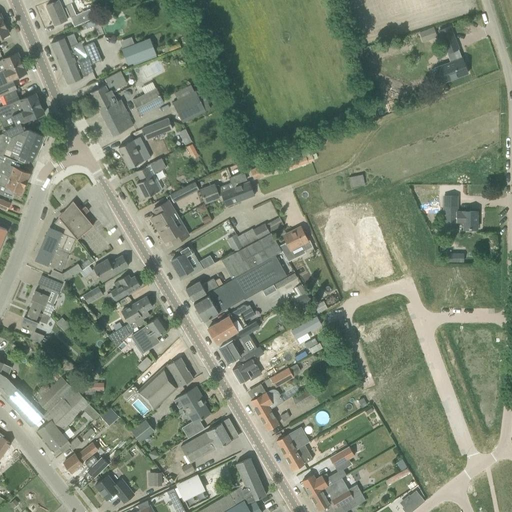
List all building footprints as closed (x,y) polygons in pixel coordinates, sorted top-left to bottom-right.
[(59,0),(56,2),(46,6),(54,24),(67,19),(62,7),(73,2),(71,0),(59,0)] [(73,16),(72,16),(72,17),(76,26),(93,17),(90,9),(73,16)] [(98,19),(85,24),(86,28),(100,23),(98,19)] [(0,37),(9,34),(5,24),(0,25),(0,37)] [(442,64),(431,69),(437,84),(442,82),(467,73),(458,49),(450,26),(439,30),(444,44),(447,52),(446,52),(450,62),(442,64)] [(423,42),(437,36),(433,27),(419,32),(423,42)] [(60,39),(51,43),(59,63),(96,48),(94,42),(83,46),(82,42),(81,41),(77,43),(73,34),(60,39)] [(150,38),(122,49),(128,64),(156,53),(150,38)] [(96,48),(59,63),(68,83),(83,77),(83,75),(93,71),(90,65),(101,60),(96,48)] [(0,72),(22,62),(17,52),(0,60),(0,72)] [(12,79),(17,77),(26,72),(22,62),(0,72),(0,78),(9,74),(12,79)] [(120,71),(114,74),(105,78),(107,84),(111,91),(119,87),(117,84),(124,80),(120,71)] [(0,95),(2,95),(15,89),(16,89),(13,81),(3,85),(0,86),(0,95)] [(91,92),(102,114),(123,103),(121,99),(116,101),(111,91),(107,84),(91,92)] [(178,100),(172,103),(182,122),(204,110),(195,91),(194,92),(190,84),(179,90),(183,97),(178,100)] [(156,88),(132,100),(140,115),(164,103),(156,88)] [(19,100),(15,89),(2,95),(6,104),(0,106),(0,118),(1,120),(4,118),(4,119),(40,103),(35,93),(19,100)] [(40,103),(4,119),(7,126),(4,127),(3,133),(11,137),(20,133),(23,132),(19,124),(44,113),(40,103)] [(123,103),(102,114),(113,136),(122,131),(131,126),(127,118),(129,117),(124,108),(126,108),(123,103)] [(173,129),(168,117),(141,128),(145,140),(173,129)] [(185,128),(179,132),(185,144),(191,141),(185,128)] [(0,154),(12,159),(17,161),(18,159),(29,163),(31,159),(34,160),(44,136),(35,132),(29,129),(27,135),(20,133),(11,137),(3,133),(2,133),(0,133),(0,154)] [(127,143),(118,147),(129,168),(138,164),(143,161),(151,157),(140,136),(132,140),(127,143)] [(192,144),(187,146),(192,156),(193,155),(197,153),(192,144)] [(281,173),(314,161),(309,146),(277,159),(281,173)] [(0,172),(26,183),(30,173),(10,165),(12,159),(0,154),(0,172)] [(150,165),(137,172),(141,181),(137,183),(140,189),(137,191),(141,200),(150,195),(157,191),(162,188),(154,172),(165,166),(162,159),(150,165)] [(265,164),(250,170),(254,179),(269,174),(265,164)] [(218,185),(215,186),(219,198),(223,196),(226,206),(254,195),(249,182),(241,186),(240,183),(246,181),(243,174),(232,178),(228,168),(225,170),(230,183),(219,187),(218,185)] [(14,190),(22,193),(26,183),(0,172),(0,184),(6,187),(3,194),(11,198),(14,190)] [(348,177),(351,187),(365,184),(362,173),(348,177)] [(173,202),(198,189),(196,182),(169,195),(173,202)] [(204,203),(219,198),(215,186),(215,185),(199,191),(204,203)] [(463,228),(476,228),(476,211),(457,211),(457,196),(443,196),(443,221),(463,221),(463,228)] [(67,211),(66,211),(68,215),(74,224),(97,210),(89,197),(88,197),(75,205),(74,206),(67,211)] [(0,207),(7,210),(10,203),(0,198),(0,207)] [(172,221),(178,217),(168,200),(161,204),(153,209),(156,215),(151,218),(158,230),(172,221)] [(362,202),(341,209),(346,221),(366,214),(362,202)] [(97,210),(74,224),(78,222),(87,237),(105,226),(103,222),(103,221),(102,221),(97,211),(97,210)] [(366,214),(346,221),(350,233),(371,225),(366,214)] [(183,226),(178,217),(172,221),(158,230),(165,241),(170,238),(173,243),(189,235),(183,226)] [(75,238),(59,218),(51,227),(49,227),(42,243),(68,254),(75,238)] [(258,239),(270,233),(265,223),(253,230),(258,239)] [(371,225),(350,233),(355,244),(375,237),(371,225)] [(105,226),(87,237),(96,252),(102,249),(115,241),(114,241),(108,230),(105,226)] [(279,246),(288,261),(306,252),(305,250),(312,246),(309,240),(308,241),(301,227),(283,236),(286,242),(279,246)] [(231,277),(274,255),(281,251),(271,232),(270,233),(258,239),(243,247),(234,252),(221,259),(231,277)] [(230,237),(227,239),(234,252),(243,247),(236,234),(230,237)] [(375,237),(355,244),(359,256),(379,249),(375,237)] [(35,259),(53,267),(61,270),(68,254),(42,243),(35,259)] [(189,245),(179,251),(181,254),(171,260),(180,276),(192,268),(185,256),(193,252),(189,245)] [(379,249),(359,256),(363,268),(384,260),(379,249)] [(101,281),(115,272),(128,265),(123,255),(110,262),(108,259),(93,267),(101,281)] [(204,321),(212,316),(234,304),(245,298),(285,275),(274,255),(233,278),(234,280),(193,303),(204,321)] [(384,260),(363,268),(367,279),(388,272),(384,260)] [(50,275),(64,282),(65,281),(70,278),(79,272),(79,271),(82,270),(78,263),(62,274),(52,269),(50,275)] [(89,265),(82,270),(79,271),(79,272),(83,277),(93,270),(89,265)] [(294,272),(274,284),(277,288),(297,277),(294,272)] [(114,283),(117,288),(111,292),(115,299),(127,293),(128,293),(132,291),(141,286),(135,276),(130,279),(127,274),(119,279),(118,280),(114,283)] [(34,298),(30,307),(50,316),(53,309),(54,305),(52,304),(57,291),(59,292),(62,284),(55,280),(46,276),(42,284),(43,284),(40,292),(35,290),(31,297),(34,298)] [(199,281),(185,289),(192,300),(218,285),(213,277),(201,284),(199,281)] [(273,284),(262,290),(265,295),(276,289),(273,284)] [(300,285),(295,287),(300,295),(305,293),(300,285)] [(83,295),(87,303),(103,294),(98,286),(83,295)] [(150,315),(146,309),(153,306),(147,296),(138,301),(134,303),(121,311),(128,323),(108,335),(117,347),(133,331),(132,329),(144,322),(143,319),(150,315)] [(393,299),(377,306),(380,315),(397,309),(393,299)] [(323,301),(315,305),(318,312),(319,312),(327,308),(323,301)] [(216,323),(208,328),(217,343),(225,338),(237,331),(234,326),(244,321),(253,315),(248,306),(243,305),(236,309),(227,314),(228,316),(216,323)] [(30,307),(26,316),(24,315),(21,323),(30,327),(34,329),(38,320),(46,323),(47,321),(50,316),(30,307)] [(397,309),(380,315),(384,325),(400,319),(397,309)] [(292,330),(296,338),(321,324),(317,315),(292,330)] [(131,336),(137,345),(142,342),(147,349),(158,341),(155,337),(167,329),(158,316),(146,324),(147,325),(131,336)] [(62,317),(57,322),(65,331),(70,326),(62,317)] [(400,319),(384,325),(387,334),(404,328),(400,319)] [(256,321),(247,326),(237,331),(240,337),(259,327),(256,321)] [(404,328),(387,334),(391,344),(407,338),(404,328)] [(29,338),(40,342),(43,337),(43,335),(32,330),(29,338)] [(219,347),(228,362),(241,354),(242,356),(250,352),(241,338),(234,342),(233,339),(219,347)] [(407,338),(391,344),(394,353),(411,347),(407,338)] [(232,369),(240,383),(250,377),(247,371),(255,366),(252,360),(270,349),(266,343),(250,352),(242,356),(239,358),(242,363),(232,369)] [(411,347),(394,353),(398,363),(414,357),(411,347)] [(147,356),(137,366),(142,371),(152,361),(147,356)] [(180,357),(171,362),(168,364),(167,362),(138,389),(133,384),(122,393),(127,400),(136,391),(153,409),(179,385),(180,386),(193,378),(180,357)] [(414,357),(398,363),(401,372),(418,366),(414,357)] [(0,361),(0,391),(6,398),(17,388),(7,378),(12,367),(0,361)] [(90,362),(86,366),(91,371),(95,367),(90,362)] [(271,378),(276,386),(293,376),(299,373),(299,372),(300,370),(299,369),(296,363),(288,368),(271,378)] [(418,366),(401,372),(405,382),(422,376),(418,366)] [(72,418),(83,408),(84,407),(88,403),(89,402),(76,389),(75,390),(61,376),(56,380),(56,381),(50,386),(45,391),(36,399),(32,395),(28,398),(18,387),(17,388),(6,398),(31,424),(38,417),(41,414),(47,420),(48,421),(50,419),(56,425),(63,419),(67,422),(72,418)] [(298,408),(315,398),(315,397),(324,391),(318,380),(310,387),(292,398),(298,408)] [(95,383),(80,383),(80,393),(95,393),(95,383)] [(260,383),(247,390),(251,397),(264,390),(260,383)] [(201,395),(196,386),(187,392),(173,400),(178,408),(182,406),(191,421),(181,427),(182,429),(187,438),(204,428),(199,419),(209,413),(199,396),(201,395)] [(250,400),(259,415),(270,409),(284,401),(280,393),(278,392),(276,390),(274,390),(272,390),(270,390),(266,393),(266,392),(250,400)] [(363,397),(358,400),(362,407),(367,404),(363,397)] [(84,407),(83,408),(94,419),(99,414),(88,403),(84,407)] [(342,414),(342,405),(332,404),(332,413),(342,414)] [(110,407),(100,415),(104,419),(113,411),(110,407)] [(267,430),(268,429),(278,423),(270,409),(259,415),(267,430)] [(434,410),(418,416),(421,426),(438,420),(434,410)] [(287,412),(280,416),(284,421),(290,418),(287,412)] [(66,423),(67,422),(63,419),(56,425),(50,419),(48,421),(47,420),(44,423),(36,429),(53,450),(67,439),(63,433),(70,428),(66,423)] [(154,430),(145,419),(130,430),(140,442),(154,430)] [(216,449),(237,436),(227,419),(206,431),(206,432),(180,447),(190,463),(216,448),(216,449)] [(438,420),(421,426),(425,435),(441,429),(438,420)] [(285,436),(276,441),(285,455),(303,445),(309,441),(305,434),(301,426),(294,430),(287,434),(285,436)] [(441,429),(425,435),(428,445),(445,439),(441,429)] [(0,456),(10,442),(3,437),(0,440),(0,456)] [(445,439),(428,445),(432,454),(448,448),(445,439)] [(71,456),(63,462),(70,471),(70,472),(81,463),(82,465),(84,464),(88,469),(86,471),(93,478),(107,464),(100,457),(97,460),(94,456),(91,452),(85,445),(77,451),(74,453),(71,456)] [(311,458),(303,445),(285,455),(293,470),(304,463),(304,462),(311,458)] [(349,446),(329,457),(334,466),(348,458),(354,455),(349,446)] [(448,448),(432,454),(435,464),(452,458),(448,448)] [(155,450),(148,453),(152,459),(158,456),(155,450)] [(259,478),(254,467),(249,458),(236,464),(240,473),(243,480),(239,481),(241,486),(259,478)] [(452,458),(435,464),(439,473),(455,467),(452,458)] [(402,459),(397,462),(401,469),(406,467),(402,459)] [(193,468),(190,463),(181,468),(185,474),(193,468)] [(310,476),(302,481),(310,495),(341,477),(346,475),(342,468),(328,476),(326,472),(315,478),(313,474),(310,476)] [(406,468),(385,481),(387,484),(409,472),(406,468)] [(183,500),(205,490),(197,474),(176,484),(183,500)] [(123,502),(131,496),(134,493),(122,477),(114,484),(107,475),(94,485),(106,499),(115,492),(123,502)] [(341,477),(310,495),(318,510),(333,502),(336,507),(336,508),(353,498),(341,477)] [(261,511),(260,509),(262,507),(260,504),(257,505),(255,501),(254,502),(253,500),(266,494),(259,478),(241,486),(197,511),(261,511)] [(179,500),(173,487),(166,491),(173,504),(179,500)] [(405,511),(410,511),(424,500),(415,490),(408,495),(412,500),(402,508),(405,511)] [(347,511),(346,511),(357,505),(353,498),(336,508),(336,507),(334,508),(336,511),(347,511)]
